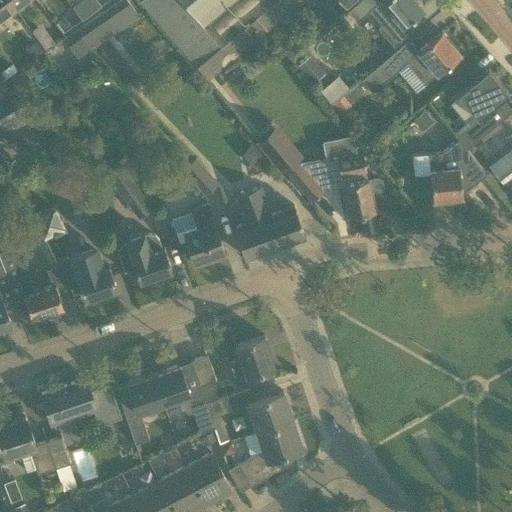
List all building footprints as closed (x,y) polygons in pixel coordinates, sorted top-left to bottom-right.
[(0,0),(0,27),(1,27),(0,25),(0,17),(14,7),(9,0),(0,0)] [(126,0),(119,0),(77,29),(91,48),(138,16),(126,0)] [(140,0),(140,1),(195,65),(221,44),(243,25),(255,16),(274,0),(140,0)] [(274,0),(255,16),(265,29),(299,0),(274,0)] [(338,0),(347,10),(358,0),(338,0)] [(422,8),(415,0),(379,0),(369,9),(386,29),(382,32),(393,46),(413,29),(406,21),(422,8)] [(221,44),(195,65),(206,79),(265,29),(255,16),(243,25),(221,44)] [(64,38),(64,39),(77,58),(91,48),(77,29),(64,38)] [(460,53),(441,30),(405,61),(424,83),(436,73),(460,53)] [(35,39),(24,48),(32,59),(43,50),(35,39)] [(402,65),(392,53),(361,78),(371,90),(402,65)] [(487,67),(471,81),(457,93),(460,96),(474,113),(453,131),(458,138),(466,148),(511,109),(511,108),(502,97),(508,92),(487,67)] [(24,69),(11,77),(22,97),(36,90),(24,69)] [(0,130),(29,116),(13,85),(0,92),(0,130)] [(272,127),(254,142),(280,172),(284,169),(294,160),(298,156),(281,137),(272,127)] [(458,138),(438,153),(438,152),(427,153),(429,169),(432,200),(461,196),(461,192),(485,173),(466,148),(458,138)] [(511,143),(504,150),(494,138),(478,151),(487,164),(502,182),(511,173),(511,143)] [(374,209),(370,193),(381,190),(383,186),(381,178),(377,176),(368,178),(363,152),(337,157),(327,159),(325,155),(296,162),(319,188),(342,184),(348,215),(374,209)] [(217,181),(206,169),(195,157),(183,168),(205,192),(217,181)] [(296,162),(294,160),(284,169),(311,200),(321,191),(319,188),(296,162)] [(106,174),(138,218),(153,207),(120,164),(106,174)] [(245,257),(304,235),(293,204),(269,213),(260,186),(235,195),(245,221),(234,225),(245,257)] [(192,208),(193,210),(171,217),(180,242),(187,239),(194,261),(224,251),(208,203),(192,208)] [(46,238),(64,228),(58,216),(54,209),(35,219),(46,238)] [(163,246),(162,246),(161,244),(161,242),(160,240),(159,238),(157,236),(155,235),(153,234),(151,233),(149,233),(147,233),(145,233),(125,239),(117,249),(118,252),(124,271),(135,268),(139,280),(171,269),(163,246)] [(18,245),(0,251),(0,258),(5,271),(15,301),(25,298),(31,316),(63,305),(56,287),(67,283),(64,273),(57,264),(46,268),(51,283),(34,289),(29,275),(18,245)] [(67,283),(78,280),(84,298),(116,287),(108,265),(104,266),(98,247),(54,261),(57,264),(64,273),(67,283)] [(483,271),(467,272),(469,292),(485,291),(483,271)] [(0,326),(10,323),(3,301),(2,301),(0,293),(0,326)] [(235,344),(240,358),(230,361),(236,378),(246,375),(250,386),(274,378),(272,371),(275,369),(274,365),(264,334),(235,344)] [(205,401),(217,397),(215,391),(214,380),(216,379),(206,354),(190,359),(204,397),(205,401)] [(179,363),(152,372),(163,402),(167,415),(184,409),(189,413),(192,411),(200,433),(214,428),(205,401),(204,397),(192,401),(179,363)] [(139,411),(163,402),(152,372),(126,381),(133,403),(122,407),(128,426),(135,444),(148,438),(139,411)] [(40,392),(50,423),(96,407),(86,377),(40,392)] [(248,401),(257,430),(292,418),(282,390),(248,401)] [(217,397),(205,401),(214,428),(215,428),(219,442),(228,438),(220,413),(224,412),(233,409),(228,393),(217,397)] [(26,471),(35,468),(37,473),(55,467),(46,440),(35,444),(25,415),(11,420),(10,417),(7,416),(0,418),(0,444),(2,443),(6,454),(19,450),(26,471)] [(289,451),(300,447),(301,446),(292,418),(257,430),(263,448),(228,468),(240,489),(271,471),(271,470),(293,463),(289,451)] [(46,440),(55,467),(70,462),(61,435),(46,440)] [(87,445),(71,451),(80,476),(96,470),(87,445)] [(211,451),(184,465),(204,503),(230,489),(211,451)] [(174,511),(186,511),(204,503),(184,465),(158,479),(174,511)] [(141,511),(174,511),(158,479),(131,493),(141,511)] [(95,484),(83,490),(90,504),(102,498),(95,484)] [(107,511),(141,511),(131,493),(105,507),(107,511)] [(82,495),(69,501),(73,511),(83,511),(89,510),(82,495)]
